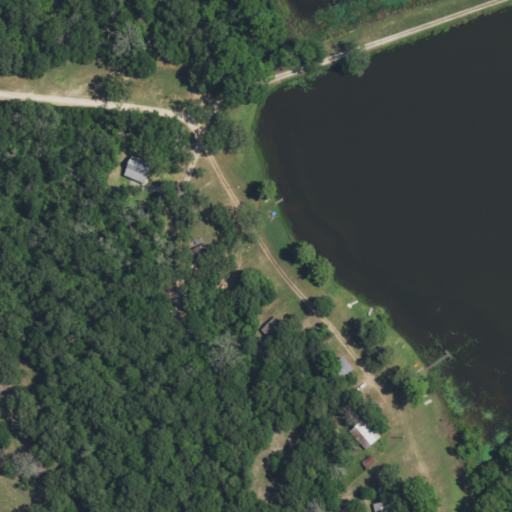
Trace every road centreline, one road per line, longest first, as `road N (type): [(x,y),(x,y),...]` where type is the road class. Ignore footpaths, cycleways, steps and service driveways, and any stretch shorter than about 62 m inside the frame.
road 1 (track): [(176,106),(286,404),(377,511)]
road 2 (track): [(506,0),(160,112)]
road 3 (residential): [(52,511),(0,371)]
